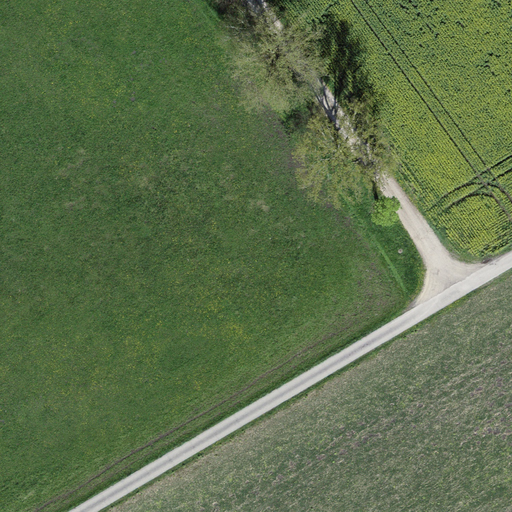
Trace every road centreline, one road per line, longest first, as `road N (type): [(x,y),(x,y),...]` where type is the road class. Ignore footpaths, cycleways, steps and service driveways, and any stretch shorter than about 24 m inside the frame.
road 1 (unclassified): [(511,257),(81,511)]
road 2 (track): [(463,286),(255,0)]
